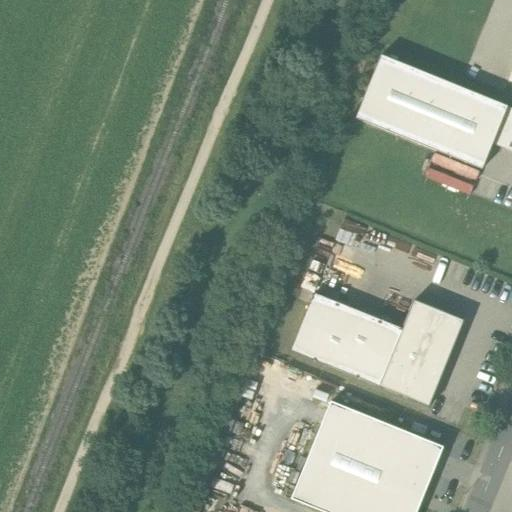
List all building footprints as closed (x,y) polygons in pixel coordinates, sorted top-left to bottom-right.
[(507,108),(381,56),(355,120),(481,171),(492,145),(507,108)] [(511,109),(507,108),(492,145),(511,152),(511,109)] [(403,330),(313,294),(290,352),(379,388),(403,330)] [(415,301),(403,330),(379,388),(428,408),(464,322),(415,301)] [(416,511),(442,448),(331,403),(291,500),(320,511),(416,511)]
